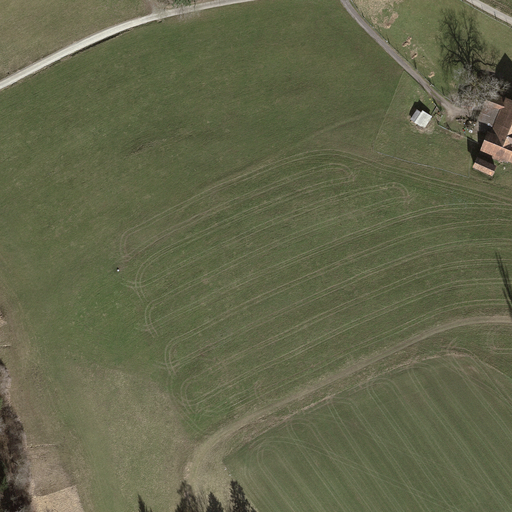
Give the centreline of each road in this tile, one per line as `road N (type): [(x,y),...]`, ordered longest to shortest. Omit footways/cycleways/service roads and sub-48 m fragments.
road 1 (track): [(195,511),(204,447),(243,422),(447,327),(511,321)]
road 2 (track): [(0,88),(119,30),(250,0)]
road 3 (track): [(344,0),(421,83),(475,118)]
